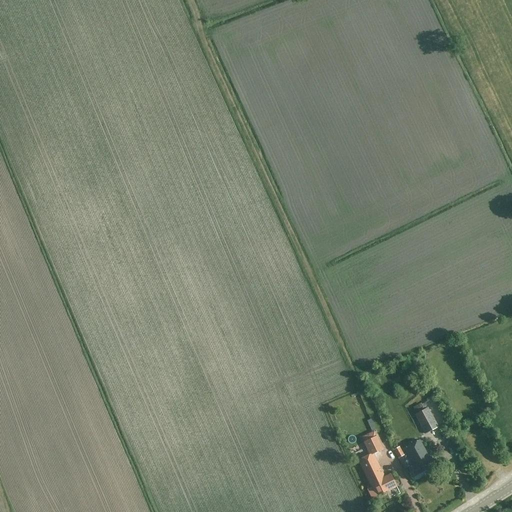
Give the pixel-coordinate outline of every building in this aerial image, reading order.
[(402,384),(397,387),(401,394),(406,392),(402,384)] [(438,428),(425,403),(413,409),(416,413),(414,414),(425,435),(438,428)] [(371,439),(369,434),(362,437),(364,442),(370,455),(358,460),(371,487),(367,489),(372,498),(396,486),(391,474),(384,477),(373,454),(383,449),(376,436),(371,439)] [(429,457),(419,440),(404,449),(413,466),(408,469),(413,477),(435,465),(431,456),(429,457)] [(397,456),(403,453),(399,444),(393,446),(397,456)]
